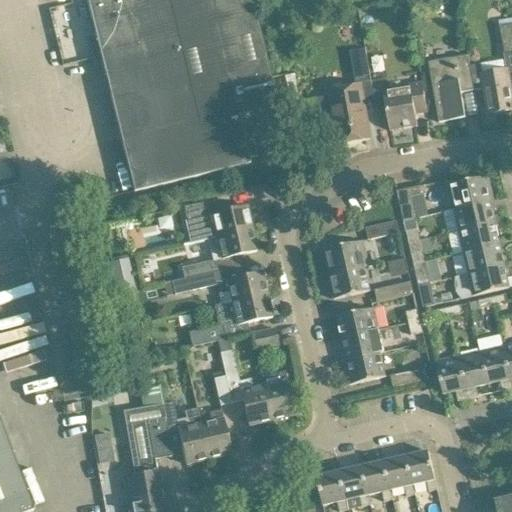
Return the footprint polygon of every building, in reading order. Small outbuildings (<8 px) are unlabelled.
[(249,165),(238,117),(277,107),(251,0),(90,0),(86,1),(133,193),(249,165)] [(505,54),(511,52),(511,25),(500,27),(505,54)] [(356,84),(371,81),(366,50),(350,53),(356,84)] [(461,94),(474,91),(472,77),(468,57),(429,63),(439,123),(466,119),(461,94)] [(511,97),(507,71),(482,76),(472,77),(474,91),(484,90),(489,115),(511,110),(511,97)] [(416,115),(427,113),(422,84),(409,86),(410,90),(384,95),(390,132),(418,127),(416,115)] [(332,97),(316,100),(324,127),(336,125),(339,144),(369,139),(360,87),(331,92),(332,97)] [(452,185),(457,209),(458,210),(490,203),(494,202),(488,177),(452,185)] [(420,187),(397,192),(404,223),(416,220),(410,198),(426,195),(424,186),(420,187)] [(184,208),(186,222),(184,222),(189,244),(216,238),(251,230),(246,207),(216,214),(213,202),(184,208)] [(454,210),(459,232),(495,224),(490,203),(458,210),(457,209),(454,210)] [(420,241),(416,220),(404,223),(409,244),(420,241)] [(397,222),(366,229),(369,241),(399,234),(397,222)] [(500,246),(495,224),(459,232),(464,254),(500,246)] [(251,230),(216,238),(219,249),(210,251),(213,263),(256,253),(251,230)] [(420,241),(409,244),(414,265),(425,263),(420,241)] [(328,275),(328,276),(364,267),(365,268),(369,267),(363,242),(327,250),(332,274),(328,275)] [(464,254),(469,275),(505,267),(500,246),(464,254)] [(127,258),(111,262),(115,278),(131,275),(127,258)] [(181,269),(184,280),(211,274),(208,262),(181,269)] [(414,265),(419,287),(430,284),(425,263),(414,265)] [(328,276),(334,300),(370,292),(365,268),(364,267),(328,276)] [(505,267),(469,275),(474,297),(510,289),(505,267)] [(220,307),(266,296),(261,273),(235,279),(233,269),(211,274),(184,280),(172,283),(174,296),(217,286),(219,295),(217,296),(220,307)] [(135,290),(131,275),(115,278),(119,294),(135,290)] [(411,283),(399,285),(375,291),(378,303),(414,294),(411,283)] [(430,284),(419,287),(424,308),(435,306),(430,284)] [(244,325),(272,319),(266,296),(220,307),(216,307),(221,326),(224,341),(246,336),(244,325)] [(505,296),(492,299),(494,307),(507,304),(505,296)] [(494,307),(492,299),(478,302),(480,310),(494,307)] [(461,306),(448,309),(450,318),(463,315),(461,306)] [(338,317),(343,339),(379,331),(374,309),(338,317)] [(448,309),(434,312),(436,321),(450,318),(448,309)] [(406,313),(409,324),(420,322),(418,310),(406,313)] [(423,333),(420,322),(409,324),(411,336),(423,333)] [(224,341),(221,326),(189,334),(192,348),(224,341)] [(278,346),(274,330),(252,335),(256,351),(278,346)] [(343,339),(348,360),(348,361),(380,353),(380,354),(384,353),(379,331),(343,339)] [(511,345),(503,348),(511,385),(511,345)] [(503,393),(511,390),(511,385),(503,348),(481,353),(488,385),(500,383),(503,393)] [(272,421),(264,387),(252,389),(250,380),(239,383),(232,352),(220,354),(225,377),(231,404),(243,402),(249,427),(272,421)] [(348,360),(344,361),(350,386),(386,378),(380,354),(380,353),(348,361),(348,360)] [(476,388),(488,385),(481,353),(458,358),(468,401),(479,398),(476,388)] [(458,403),(468,401),(458,358),(436,363),(443,396),(456,393),(458,403)] [(390,377),(393,388),(421,382),(418,370),(390,377)] [(275,384),(264,387),(272,421),(294,416),(284,372),(273,375),(275,384)] [(231,404),(225,377),(214,380),(220,407),(231,404)] [(165,419),(175,418),(172,401),(162,402),(165,419)] [(162,500),(155,461),(148,422),(165,419),(162,402),(121,409),(133,477),(123,479),(128,511),(167,511),(166,500),(162,500)] [(208,460),(200,425),(196,410),(184,413),(185,419),(175,422),(185,465),(208,460)] [(211,423),(200,425),(208,460),(231,455),(221,411),(209,414),(211,423)] [(172,458),(165,419),(148,422),(155,461),(172,458)] [(0,511),(32,511),(33,511),(0,425),(0,511)] [(97,435),(99,462),(115,460),(112,433),(97,435)] [(429,452),(406,458),(413,486),(427,483),(429,493),(438,491),(429,452)] [(406,458),(384,463),(391,491),(404,488),(406,498),(415,496),(413,486),(406,458)] [(384,463),(362,468),(368,496),(382,493),(384,502),(393,500),(391,491),(384,463)] [(362,468),(339,473),(346,501),(360,498),(361,507),(370,505),(368,496),(362,468)] [(323,507),(337,503),(339,511),(348,510),(346,501),(339,473),(317,478),(323,507)] [(511,511),(511,498),(495,502),(497,511),(511,511)]
